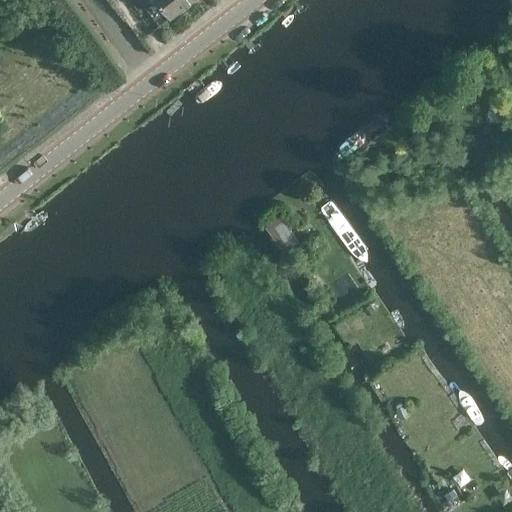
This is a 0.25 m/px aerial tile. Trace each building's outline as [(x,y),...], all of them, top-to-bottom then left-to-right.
[(157,0),(171,16),(190,0),(157,0)] [(329,204),(327,205),(325,207),(324,208),(323,210),(323,213),(324,215),(361,269),(363,272),(366,273),(368,273),(370,273),(372,272),(375,270),(376,268),(376,265),(376,262),(373,260),(338,208),(336,206),(334,204),(332,204),(330,204),(329,204)] [(266,226),(285,252),(299,242),(281,216),(266,226)] [(331,285),(338,298),(349,291),(342,278),(331,285)] [(364,308),(368,315),(375,310),(371,303),(364,308)]
